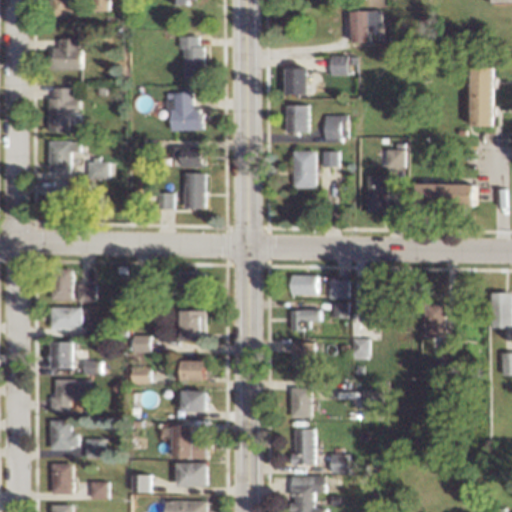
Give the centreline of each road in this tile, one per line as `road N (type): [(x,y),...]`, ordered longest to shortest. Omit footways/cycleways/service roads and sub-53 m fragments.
road 1 (residential): [(511,252),(0,242)]
road 2 (residential): [(13,0),(16,511)]
road 3 (tertiary): [(242,0),(246,507)]
